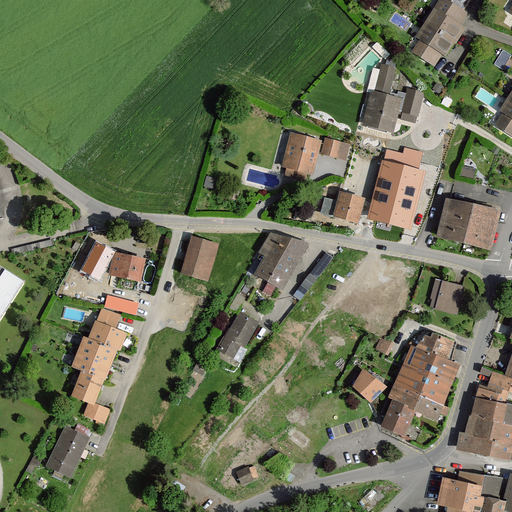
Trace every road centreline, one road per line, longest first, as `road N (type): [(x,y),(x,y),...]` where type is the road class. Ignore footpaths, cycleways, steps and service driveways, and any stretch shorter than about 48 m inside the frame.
road 1 (unclassified): [(497,270),(252,223),(181,222)]
road 2 (residential): [(181,222),(99,452)]
road 3 (unclassified): [(239,511),(292,490),(438,454)]
road 4 (unclassified): [(181,222),(98,209),(0,137)]
road 5 (unclassified): [(438,454),(453,433),(497,270)]
